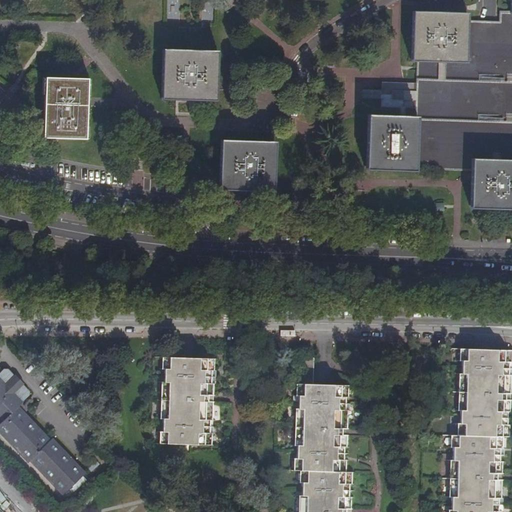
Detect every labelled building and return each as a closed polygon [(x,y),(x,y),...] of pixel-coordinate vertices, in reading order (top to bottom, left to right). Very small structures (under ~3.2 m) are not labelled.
[(413,12),(411,62),(417,62),(438,63),(466,64),(467,23),(468,14),(413,12)] [(188,99),(211,99),(212,55),(168,53),(167,98),(188,99)] [(86,139),(89,80),(45,79),(44,118),(43,138),(86,139)] [(366,169),(415,171),(417,116),(402,115),(368,115),(366,169)] [(223,144),(222,188),(246,189),(271,190),(273,145),(223,144)] [(511,160),(501,161),(473,160),(473,173),(472,209),(511,210),(511,160)] [(454,436),(451,511),(501,511),(499,511),(499,498),(502,498),(503,461),(500,461),(501,448),(503,448),(504,438),(510,438),(511,426),(508,426),(509,413),(511,413),(511,376),(510,376),(510,363),(511,363),(511,351),(488,351),(463,350),(460,437),(454,436)] [(165,356),(162,442),(184,443),(211,444),(212,432),(210,432),(210,419),(212,419),(213,382),(212,382),(212,370),(214,370),(214,357),(165,356)] [(299,383),(313,383),(314,357),(300,357),(299,383)] [(30,461),(62,495),(85,473),(51,439),(50,441),(24,413),(18,407),(22,404),(24,402),(23,402),(29,396),(29,392),(23,385),(24,384),(15,375),(14,376),(8,369),(4,369),(0,372),(0,433),(28,463),(30,461)] [(313,383),(299,383),(296,470),(302,470),(300,511),(350,511),(351,496),(349,496),(349,484),(351,484),(352,471),(346,471),(346,459),(344,459),(345,446),(347,447),(348,409),(346,409),(347,397),(349,397),(349,385),(313,383)] [(18,407),(24,413),(27,410),(22,404),(18,407)]
